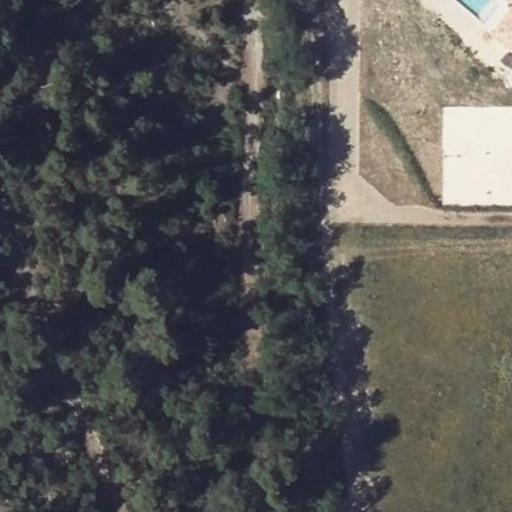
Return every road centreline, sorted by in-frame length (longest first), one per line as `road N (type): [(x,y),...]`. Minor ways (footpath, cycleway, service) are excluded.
road 1 (track): [(253,0),(242,232),(263,437),(279,511)]
road 2 (track): [(0,188),(42,349),(125,511)]
